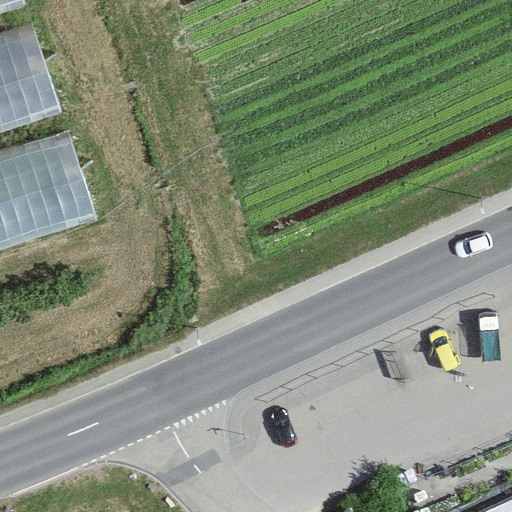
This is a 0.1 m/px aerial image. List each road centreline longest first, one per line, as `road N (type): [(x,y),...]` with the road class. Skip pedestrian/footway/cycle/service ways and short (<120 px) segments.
road 1 (secondary): [(511,235),(0,458)]
road 2 (track): [(141,400),(259,511)]
